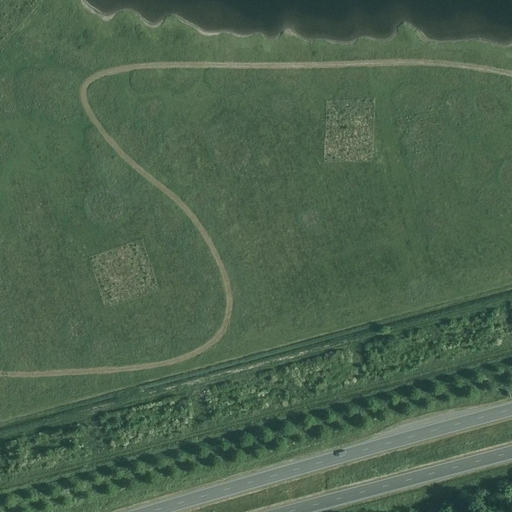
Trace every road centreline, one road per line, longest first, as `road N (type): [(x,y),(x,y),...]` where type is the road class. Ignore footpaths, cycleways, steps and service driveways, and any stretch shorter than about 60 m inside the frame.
road 1 (trunk): [(511,411),(158,511)]
road 2 (trunk): [(292,511),(511,453)]
